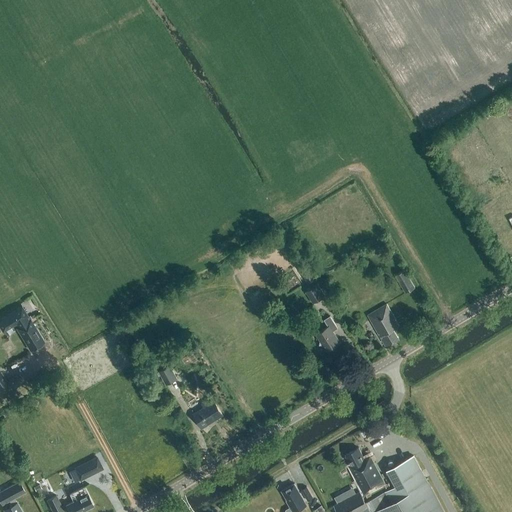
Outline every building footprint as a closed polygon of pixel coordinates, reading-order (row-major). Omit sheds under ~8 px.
[(382,247),(373,252),(375,256),(384,251),(382,247)] [(302,254),(295,257),(300,271),(308,268),(302,254)] [(407,293),(416,288),(406,270),(397,275),(407,293)] [(313,303),(325,296),(317,284),(305,292),(313,303)] [(367,315),(386,347),(399,340),(393,330),(399,326),(387,304),(367,315)] [(28,316),(22,306),(0,319),(0,327),(3,332),(16,323),(19,327),(17,328),(31,350),(44,341),(30,319),(29,320),(27,317),(28,316)] [(319,345),(322,346),(326,352),(331,348),(334,349),(335,346),(341,343),(333,331),(337,328),(330,316),(324,320),(328,326),(315,334),(319,342),(319,345)] [(170,365),(158,372),(165,386),(177,380),(170,365)] [(1,372),(0,372),(0,387),(5,394),(21,384),(17,377),(7,383),(1,372)] [(193,414),(201,428),(222,415),(212,399),(202,405),(204,408),(193,414)] [(367,493),(386,484),(371,456),(365,459),(358,448),(345,455),(346,456),(345,457),(347,461),(348,460),(351,466),(349,467),(362,491),(334,506),(336,511),(443,511),(413,456),(387,470),(396,486),(365,502),(362,496),(364,495),(365,496),(368,495),(367,493)] [(97,474),(103,471),(98,460),(92,463),(97,474)] [(81,482),(86,479),(80,469),(76,471),(81,482)] [(0,491),(0,501),(2,505),(26,492),(19,481),(0,491)] [(285,511),(295,511),(300,509),(295,501),(302,497),(294,484),(281,491),(287,501),(286,501),(290,508),(286,511),(285,511)] [(84,487),(70,494),(74,501),(66,505),(69,511),(80,511),(85,510),(86,510),(92,507),(92,506),(93,506),(84,487)] [(313,499),(306,487),(301,490),(308,502),(313,499)] [(53,511),(64,511),(58,499),(49,504),(53,511)] [(22,511),(17,502),(4,509),(5,511),(22,511)]
